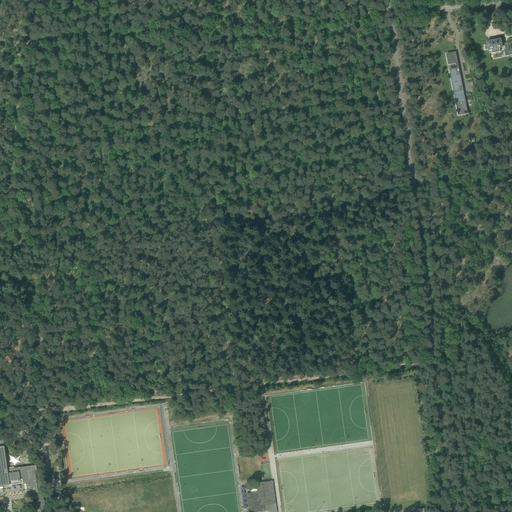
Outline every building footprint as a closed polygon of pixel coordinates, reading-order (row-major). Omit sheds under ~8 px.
[(487,45),(484,45),(485,50),(488,49),(488,50),(491,49),(492,53),(500,52),(499,48),(502,47),(505,46),(505,49),(505,50),(508,49),(509,53),(511,52),(511,41),(507,43),(502,44),(502,43),(502,40),(501,40),(501,39),(496,40),(495,39),(492,40),(492,41),(487,42),(487,45)] [(456,53),(447,54),(449,64),(457,62),(457,61),(458,61),(456,54),(456,53)] [(459,68),(451,70),(453,78),(452,79),(455,92),(458,92),(459,95),(457,96),(459,110),(467,108),(464,95),(464,92),(463,92),(463,91),(464,91),(462,83),(459,72),(460,72),(459,68)] [(0,446),(0,486),(26,483),(27,494),(31,493),(35,493),(38,493),(37,489),(35,474),(37,473),(36,465),(7,469),(4,446),(0,446)] [(256,483),(256,485),(257,491),(252,492),(251,493),(247,493),(246,495),(247,503),(248,511),(258,511),(266,511),(265,505),(268,505),(269,511),(276,511),(275,499),(273,481),(256,483)] [(33,501),(34,510),(34,511),(40,511),(41,511),(45,511),(44,504),(44,499),(43,499),(39,500),(33,501)]
